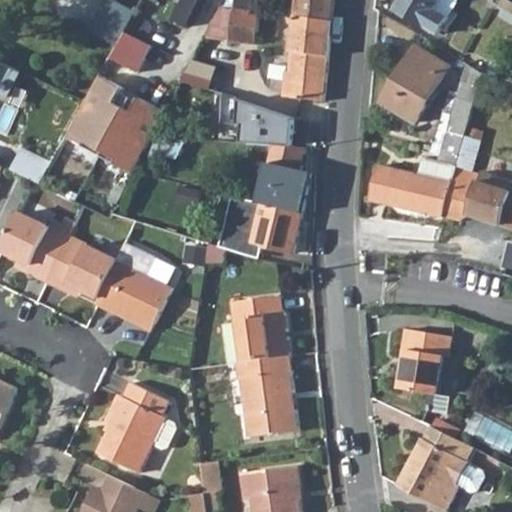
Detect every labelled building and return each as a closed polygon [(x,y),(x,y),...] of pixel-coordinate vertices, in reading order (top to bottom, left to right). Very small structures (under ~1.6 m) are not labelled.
[(138,13),(114,0),(110,0),(93,33),(119,47),(138,13)] [(299,0),(298,19),(333,23),(335,0),(299,0)] [(435,10),(441,0),(402,0),(397,10),(438,35),(448,18),(435,10)] [(441,0),(435,10),(448,18),(459,2),(456,0),(441,0)] [(214,25),(227,32),(235,10),(222,8),(214,25)] [(231,45),(258,50),(262,17),(236,13),(231,45)] [(298,19),(292,74),(288,74),(285,99),(325,102),(333,23),(298,19)] [(383,104),(416,123),(450,66),(418,46),(383,104)] [(195,56),(187,79),(213,88),(221,65),(195,56)] [(21,72),(0,61),(0,92),(9,97),(21,72)] [(450,126),(457,128),(456,134),(465,138),(468,128),(475,103),(484,73),(468,64),(460,94),(450,126)] [(475,103),(488,107),(496,77),(484,73),(475,103)] [(126,90),(102,77),(68,138),(85,148),(87,143),(120,161),(117,166),(135,175),(168,113),(143,101),(136,114),(118,104),(126,90)] [(441,124),(450,126),(460,94),(450,91),(441,124)] [(297,120),(224,96),(223,125),(245,127),(244,145),(274,147),(285,147),(287,134),(296,134),(297,120)] [(433,153),(441,156),(450,126),(441,124),(433,153)] [(435,179),(453,184),(458,166),(465,138),(456,134),(457,128),(450,126),(441,156),(435,179)] [(458,166),(473,171),(484,133),(468,128),(465,138),(458,166)] [(159,139),(158,150),(174,151),(174,140),(159,139)] [(260,204),(303,215),(312,174),(299,170),(304,149),(285,147),(274,147),(260,204)] [(12,171),(42,186),(53,166),(22,150),(12,171)] [(371,201),(444,218),(453,184),(435,179),(400,171),(380,166),(371,201)] [(444,218),(457,221),(470,216),(511,227),(511,179),(484,171),(483,174),(473,171),(458,166),(453,184),(444,218)] [(147,188),(162,192),(165,183),(150,179),(147,188)] [(250,252),(260,254),(262,246),(293,254),(303,215),(260,204),(232,197),(223,231),(220,242),(250,252)] [(72,238),(22,213),(3,251),(33,266),(30,273),(50,283),(72,238)] [(50,283),(70,293),(73,285),(103,301),(121,263),(72,238),(50,283)] [(100,307),(115,314),(125,319),(156,334),(177,290),(151,277),(160,260),(130,244),(121,263),(103,301),(100,307)] [(236,321),(239,321),(244,363),(294,357),(291,338),(287,338),(286,332),(290,332),(288,312),(284,313),(282,296),(234,304),(236,321)] [(223,323),(228,365),(241,364),(244,363),(239,321),(236,321),(223,323)] [(405,366),(401,390),(441,397),(447,358),(451,359),(454,339),(411,330),(408,351),(411,352),(408,366),(405,366)] [(241,364),(242,381),(245,381),(252,437),(302,430),(299,411),(294,411),(292,395),(297,395),(294,375),(296,373),(294,357),(244,363),(241,364)] [(447,373),(445,395),(460,396),(462,375),(447,373)] [(100,453),(141,474),(156,443),(168,417),(169,416),(165,415),(172,400),(134,382),(127,397),(123,394),(109,422),(115,425),(100,453)] [(0,435),(22,393),(1,383),(0,384),(0,435)] [(178,422),(168,417),(156,443),(166,448),(171,446),(180,428),(178,422)] [(426,441),(471,464),(477,453),(432,430),(426,441)] [(400,487),(446,511),(448,511),(461,488),(476,495),(482,493),(489,480),(488,474),(473,466),(473,465),(471,464),(426,441),(424,440),(400,487)] [(205,463),(210,494),(210,496),(227,493),(223,462),(205,463)] [(249,474),(252,501),(260,500),(261,511),(305,511),(302,488),(305,488),(303,468),(249,474)] [(115,476),(106,493),(97,488),(83,511),(139,511),(143,505),(154,511),(156,511),(162,500),(115,476)] [(196,496),(198,511),(212,511),(210,496),(210,494),(196,496)]
